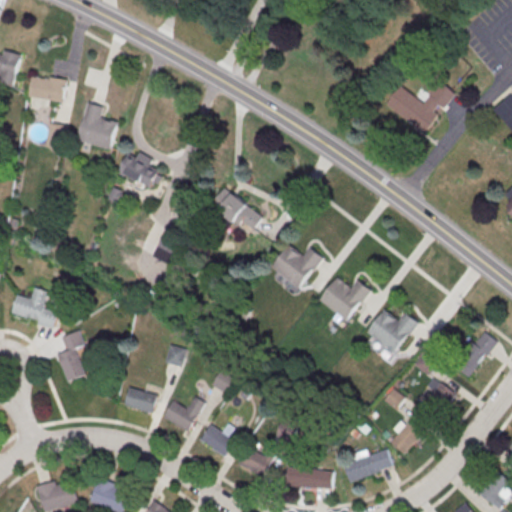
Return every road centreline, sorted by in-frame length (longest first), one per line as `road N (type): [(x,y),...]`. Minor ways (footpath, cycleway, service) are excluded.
road 1 (residential): [(511,385),(441,476),(385,511),(233,508),(152,456),(93,438),(38,446),(0,467)]
road 2 (tertiary): [(511,286),(301,130),(68,0)]
road 3 (residential): [(38,446),(16,394),(28,381),(29,363),(19,349),(0,344),(7,397),(16,394)]
